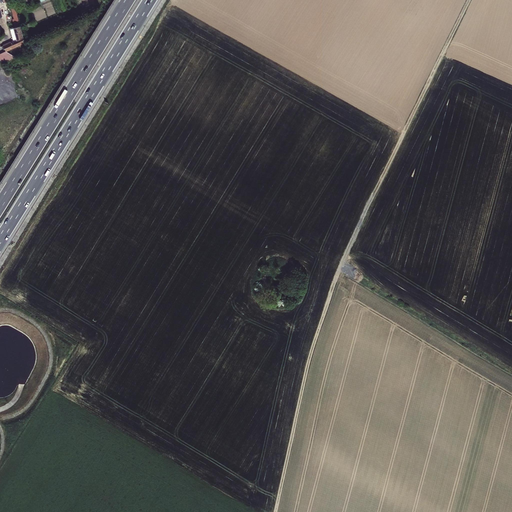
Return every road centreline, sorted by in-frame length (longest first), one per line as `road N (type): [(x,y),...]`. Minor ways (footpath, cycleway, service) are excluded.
road 1 (track): [(469,0),(335,277),(275,511)]
road 2 (motorway): [(0,239),(149,0)]
road 3 (motorway): [(128,0),(0,205)]
